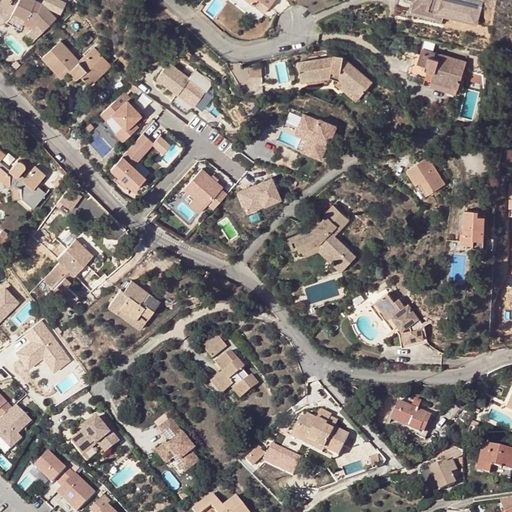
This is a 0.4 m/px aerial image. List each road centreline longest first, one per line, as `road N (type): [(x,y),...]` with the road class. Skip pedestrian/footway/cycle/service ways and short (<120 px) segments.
road 1 (residential): [(511,351),(450,378),(326,366),(251,283),(155,236),(0,91)]
road 2 (residential): [(173,0),(218,41),(243,49),(276,44),(297,27)]
